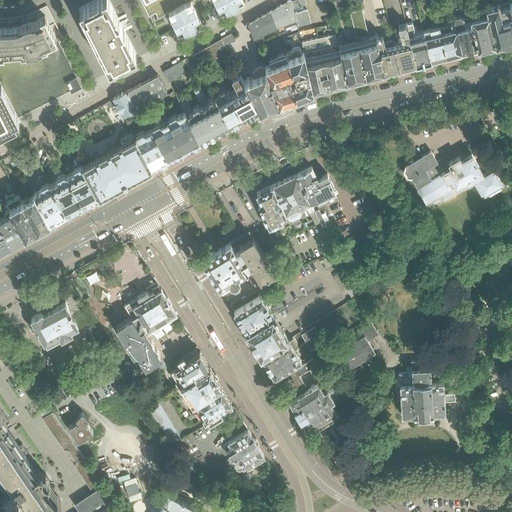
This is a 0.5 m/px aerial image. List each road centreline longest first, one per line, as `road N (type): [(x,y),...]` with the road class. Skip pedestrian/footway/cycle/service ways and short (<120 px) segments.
road 1 (tertiary): [(511,61),(298,114),(135,194)]
road 2 (tertiary): [(158,203),(303,128),(511,74)]
road 3 (residential): [(0,151),(272,0)]
road 4 (residential): [(133,216),(222,368),(252,389)]
road 5 (residential): [(252,389),(250,361),(158,203)]
road 6 (tertiary): [(135,194),(0,267)]
road 7 (tertiary): [(0,290),(133,216)]
road 8 (residential): [(501,495),(441,484),(374,503)]
